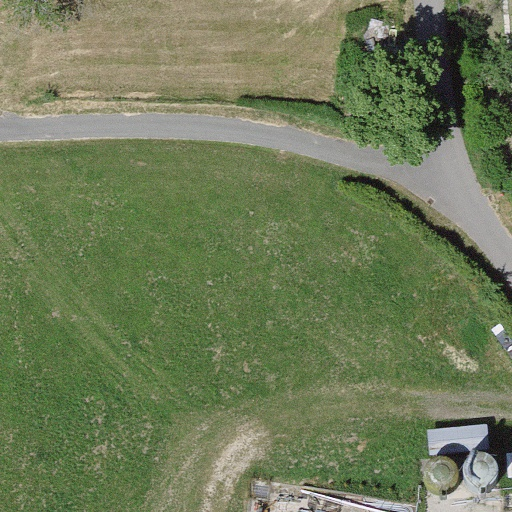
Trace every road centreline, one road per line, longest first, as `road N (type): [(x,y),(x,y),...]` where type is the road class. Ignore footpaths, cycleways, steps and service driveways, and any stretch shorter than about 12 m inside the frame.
road 1 (track): [(473,221),(392,181),(223,138),(0,140)]
road 2 (residential): [(511,273),(473,221),(431,0)]
